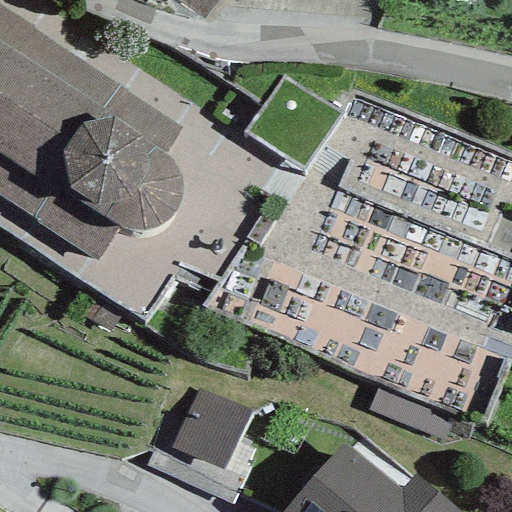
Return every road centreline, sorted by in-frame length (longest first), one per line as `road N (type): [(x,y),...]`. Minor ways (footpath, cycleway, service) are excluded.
road 1 (residential): [(91,0),(179,34),(370,50),(511,78)]
road 2 (residential): [(0,456),(121,483),(181,511)]
